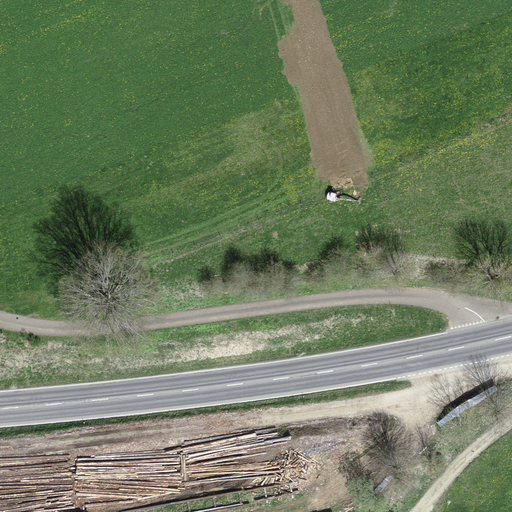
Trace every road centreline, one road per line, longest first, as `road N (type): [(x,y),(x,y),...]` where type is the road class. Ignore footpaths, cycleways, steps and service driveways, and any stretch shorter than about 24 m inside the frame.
road 1 (primary): [(0,406),(245,383),(511,336)]
road 2 (track): [(415,511),(490,434),(511,422)]
